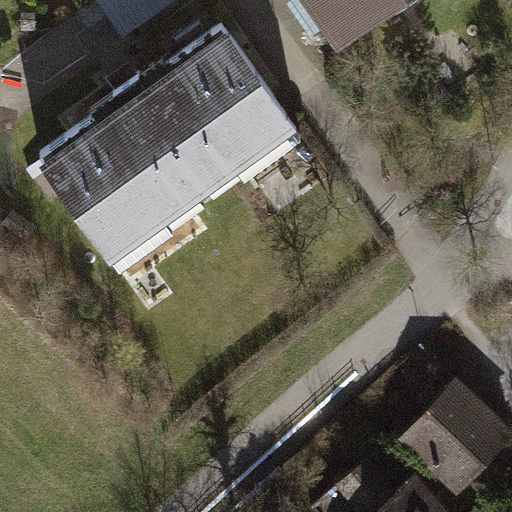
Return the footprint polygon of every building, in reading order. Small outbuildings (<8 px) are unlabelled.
[(164,0),(95,0),(90,3),(119,44),(170,8),(164,0)] [(404,0),(317,0),(347,41),(404,0)] [(295,129),(229,33),(36,166),(102,261),(295,129)] [(511,441),(511,430),(451,368),(393,424),(461,492),(511,441)] [(315,511),(314,511),(436,511),(409,480),(392,494),(368,467),(315,511)]
